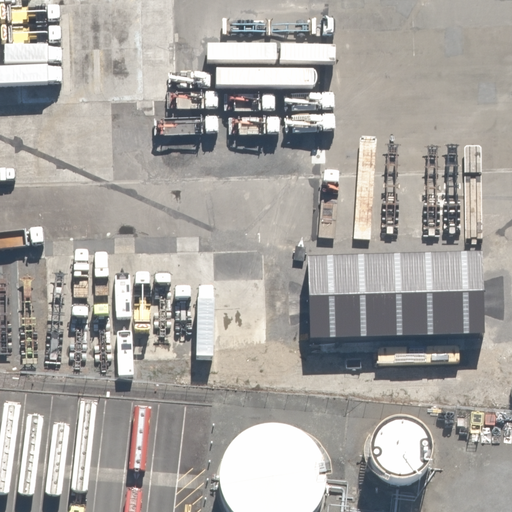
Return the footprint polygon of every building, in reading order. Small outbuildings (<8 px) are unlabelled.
[(166,0),(0,0),(0,99),(169,96),(166,0)] [(504,346),(501,236),(387,240),(386,221),(342,222),(343,241),(265,243),(267,305),(284,305),(285,352),(504,346)] [(267,305),(265,243),(203,245),(203,225),(161,226),(162,246),(12,251),(15,361),(269,353),(267,305)] [(402,421),(392,423),(383,428),(377,436),(373,446),(373,457),(376,467),(382,475),(391,481),(401,484),(412,483),(422,479),(429,472),(434,463),(436,452),(434,442),(430,433),(422,426),(413,422),(402,421)] [(225,460),(221,478),(223,495),(229,511),(230,511),(319,511),(327,499),(330,482),(326,464),(317,448),(303,436),(286,429),(268,428),(250,434),(235,445),(225,460)]
